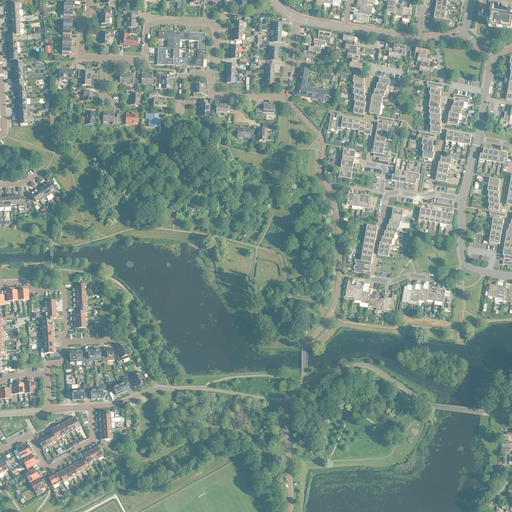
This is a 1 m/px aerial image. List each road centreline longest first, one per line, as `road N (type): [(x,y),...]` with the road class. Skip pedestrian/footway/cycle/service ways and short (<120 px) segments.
road 1 (residential): [(212,60),(215,24),(167,20),(148,23),(144,55),(105,56)]
road 2 (residential): [(4,448),(28,435),(48,466),(71,455),(92,437),(90,405)]
road 3 (residential): [(376,253),(372,273),(388,280),(412,273),(442,279),(468,264)]
road 4 (residential): [(238,95),(283,93),(297,16)]
